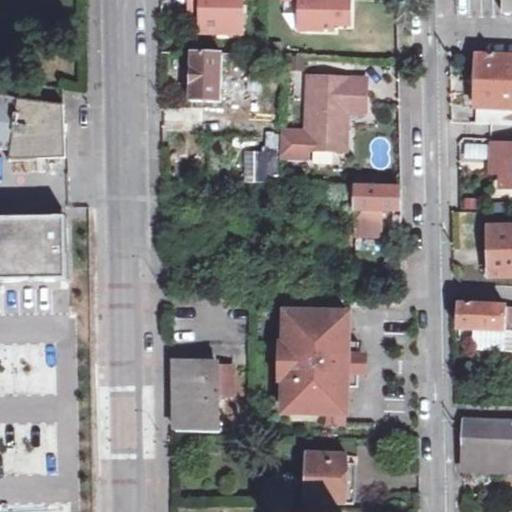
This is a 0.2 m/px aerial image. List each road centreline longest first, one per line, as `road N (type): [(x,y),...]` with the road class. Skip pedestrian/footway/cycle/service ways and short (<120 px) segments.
road 1 (unclassified): [(437,0),(445,511)]
road 2 (tertiary): [(122,0),(126,511)]
road 3 (unknown): [(0,196),(124,202)]
